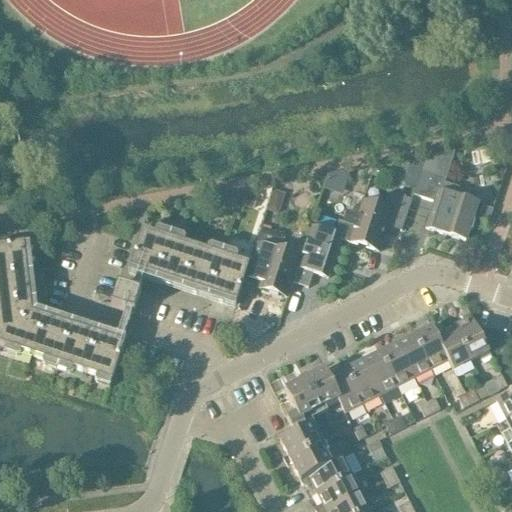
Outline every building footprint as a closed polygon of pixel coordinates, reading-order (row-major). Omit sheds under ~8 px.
[(376,178),(381,177),(382,172),(378,168),(373,170),(372,174),(376,178)] [(421,171),(413,197),(432,203),(424,230),(465,243),(468,232),(471,232),(473,224),(471,224),(477,205),(461,200),(461,197),(460,193),(458,191),(455,189),(443,185),(446,178),(421,171)] [(243,194),(240,205),(251,209),(255,198),(243,194)] [(400,233),(410,201),(389,194),(384,209),(361,202),(353,227),(348,244),(377,254),(386,228),(400,233)] [(227,198),(225,204),(235,208),(238,202),(227,198)] [(271,200),(268,210),(277,213),(279,208),(276,202),(271,200)] [(348,244),(353,227),(337,222),(333,235),(310,228),(300,258),(292,284),(307,289),(312,274),(327,279),(339,241),(348,244)] [(292,284),(300,258),(277,251),(282,237),(260,230),(250,259),(265,264),(256,290),(287,300),(292,284)] [(236,305),(248,266),(169,241),(171,235),(160,231),(158,237),(142,232),(128,275),(155,284),(157,279),(236,305)] [(125,340),(103,333),(97,331),(96,336),(31,315),(23,246),(0,248),(0,347),(100,380),(97,386),(109,389),(119,357),(125,340)] [(144,318),(150,298),(117,287),(110,307),(144,318)] [(470,362),(488,353),(466,310),(461,313),(460,317),(462,323),(453,328),(470,362)] [(470,362),(453,328),(443,333),(440,328),(435,326),(431,328),(448,362),(447,363),(452,372),(470,362)] [(431,371),(447,363),(448,362),(431,328),(413,337),(431,371)] [(413,380),(431,371),(413,337),(396,346),(413,380)] [(396,389),(413,380),(396,346),(379,355),(396,389)] [(379,398),(396,389),(379,355),(362,364),(379,398)] [(362,406),(379,398),(362,364),(344,373),(362,406)] [(328,381),(329,381),(324,372),(284,393),(295,416),(286,420),(293,436),(279,443),(300,484),(341,460),(329,466),(309,428),(306,430),(302,421),(337,403),(338,402),(328,381)] [(344,416),(362,406),(344,373),(329,381),(328,381),(338,402),(337,403),(344,416)] [(499,393),(506,389),(507,389),(501,377),(493,381),(499,393)] [(471,407),(479,403),(473,391),(465,395),(471,407)] [(505,423),(511,419),(511,394),(495,403),(505,423)] [(463,411),(471,407),(465,395),(457,399),(463,411)] [(432,416),(439,412),(434,401),(426,405),(432,416)] [(424,420),(432,416),(426,405),(418,409),(424,420)] [(397,434),(405,430),(399,418),(391,422),(397,434)] [(506,447),(511,443),(511,419),(505,423),(496,428),(506,447)] [(389,438),(397,434),(391,422),(384,426),(389,438)] [(352,432),(358,443),(366,439),(360,427),(352,432)] [(370,456),(381,450),(377,442),(366,448),(370,456)] [(316,495),(350,478),(341,460),(300,484),(302,487),(306,489),(311,485),(316,495)] [(384,483),(395,477),(391,469),(380,475),(384,483)] [(388,491),(399,485),(395,477),(384,483),(388,491)] [(327,511),(359,496),(350,478),(316,495),(321,506),(316,508),(314,511),(327,511)] [(367,511),(359,496),(327,511),(367,511)] [(398,511),(411,511),(413,511),(409,503),(397,509),(398,511)]
